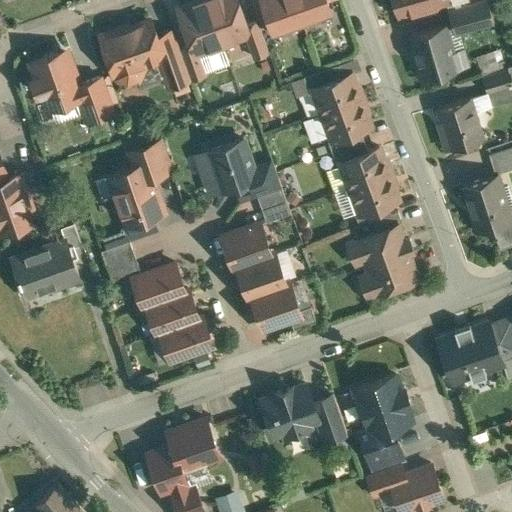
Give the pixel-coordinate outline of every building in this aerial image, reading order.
[(206,0),(196,0),(178,7),(192,44),(195,51),(198,50),(221,42),(206,0)] [(237,0),(206,0),(221,42),(245,33),(249,32),(246,24),(237,0)] [(262,0),(250,0),(255,13),(266,9),(262,0)] [(294,0),(262,0),(266,9),(270,20),(273,28),(287,23),(289,28),(303,23),(294,0)] [(294,0),(303,23),(317,18),(315,13),(330,8),(327,0),(326,0),(294,0)] [(393,0),(397,14),(447,0),(393,0)] [(487,0),(481,0),(447,9),(454,32),(493,21),(487,0)] [(266,9),(255,13),(257,20),(259,24),(270,20),(266,9)] [(150,19),(119,30),(118,27),(101,34),(114,72),(116,71),(118,75),(128,80),(138,76),(142,66),(141,62),(159,56),(163,55),(156,35),(150,19)] [(257,20),(246,24),(249,32),(245,33),(253,56),(268,51),(259,24),(257,20)] [(446,24),(410,34),(417,58),(415,59),(420,76),(468,63),(464,47),(453,50),(446,24)] [(173,29),(156,35),(163,55),(159,56),(161,60),(182,53),(180,48),(173,29)] [(198,50),(195,51),(192,44),(180,48),(185,63),(191,78),(206,73),(198,50)] [(63,55),(56,52),(54,52),(52,51),(44,54),(43,56),(30,61),(34,74),(32,79),(36,91),(41,93),(46,106),(77,95),(84,93),(80,82),(69,53),(63,55)] [(182,53),(161,60),(164,71),(185,63),(182,53)] [(336,64),(304,76),(309,91),(313,90),(312,87),(340,76),(336,64)] [(511,80),(509,70),(483,78),(487,93),(511,85),(511,80)] [(340,76),(312,87),(313,90),(322,112),(364,97),(361,88),(358,89),(352,72),(340,76)] [(102,75),(80,82),(84,93),(77,95),(85,119),(114,108),(102,75)] [(364,97),(322,112),(330,135),(331,138),(359,127),(370,123),(364,106),(367,105),(364,97)] [(469,97),(437,107),(444,130),(440,131),(445,149),(482,137),(469,97)] [(359,127),(331,138),(330,135),(326,136),(332,151),(363,139),(359,127)] [(243,138),(208,150),(221,188),(247,179),(257,175),(255,172),(243,138)] [(160,139),(128,150),(133,164),(147,160),(152,175),(171,169),(160,139)] [(363,139),(332,151),(337,166),(341,164),(340,161),(368,151),(363,139)] [(368,151),(340,161),(341,164),(349,187),(391,171),(388,163),(386,164),(379,146),(368,151)] [(511,146),(489,153),(494,167),(511,161),(511,146)] [(133,164),(113,171),(119,187),(115,195),(125,224),(159,212),(156,205),(160,197),(152,175),(147,160),(133,164)] [(274,165),(255,172),(257,175),(247,179),(253,196),(257,195),(281,186),(274,165)] [(4,171),(0,172),(0,230),(35,218),(19,173),(7,178),(4,171)] [(391,171),(349,187),(358,209),(359,212),(387,202),(398,197),(392,180),(395,179),(391,171)] [(497,173),(461,185),(462,186),(463,186),(476,229),(475,229),(476,231),(494,225),(511,219),(511,218),(497,173)] [(281,186),(257,195),(261,208),(286,199),(281,186)] [(286,199),(261,208),(266,220),(290,212),(286,199)] [(387,202),(359,212),(358,209),(354,211),(359,225),(398,211),(397,211),(391,213),(387,202)] [(398,211),(359,225),(359,226),(373,220),(377,231),(397,224),(398,225),(402,223),(398,211)] [(511,219),(494,225),(501,245),(511,241),(511,217),(511,218),(511,219)] [(260,221),(222,235),(233,266),(275,251),(274,251),(271,252),(260,221)] [(74,222),(61,227),(65,238),(66,238),(70,249),(82,244),(74,222)] [(377,231),(346,243),(353,261),(365,257),(370,272),(359,276),(366,295),(417,277),(407,251),(413,249),(409,238),(403,240),(398,225),(397,224),(377,231)] [(65,238),(11,258),(19,280),(21,279),(26,295),(60,283),(60,285),(80,278),(70,249),(66,238),(65,238)] [(141,273),(129,240),(101,250),(113,285),(133,277),(133,276),(141,273)] [(275,251),(233,266),(233,267),(237,265),(248,296),(289,281),(285,282),(275,251)] [(141,273),(133,276),(133,277),(143,306),(147,304),(157,332),(161,331),(170,358),(212,344),(202,314),(198,316),(188,288),(184,289),(174,261),(141,273)] [(289,281),(248,296),(248,297),(252,295),(263,326),(289,317),(300,313),(299,309),(289,281)] [(310,305),(299,309),(300,313),(289,317),(293,328),(316,320),(310,305)] [(511,319),(511,317),(489,325),(501,359),(511,355),(511,319)] [(471,327),(469,323),(454,328),(456,332),(438,338),(453,380),(470,374),(472,378),(486,373),(485,369),(503,363),(501,359),(489,325),(488,321),(471,327)] [(395,373),(354,388),(368,428),(370,433),(392,425),(411,419),(406,405),(410,404),(404,385),(400,387),(395,373)] [(292,385),(275,391),(276,393),(262,398),(274,432),(285,428),(286,432),(309,424),(307,420),(317,417),(318,417),(312,400),(306,383),(293,387),(292,385)] [(333,392),(312,400),(318,417),(317,417),(324,438),(346,430),(333,392)] [(206,416),(167,430),(171,443),(147,452),(161,489),(170,486),(187,480),(182,467),(219,454),(206,416)] [(392,425),(370,433),(368,428),(359,431),(369,459),(400,448),(392,425)] [(400,448),(369,459),(373,470),(400,461),(404,459),(400,448)] [(404,472),(400,461),(373,470),(366,473),(375,495),(394,488),(390,477),(404,472)] [(404,472),(390,477),(394,488),(402,511),(443,496),(431,463),(404,472)] [(189,486),(187,480),(170,486),(179,511),(196,511),(204,509),(195,484),(189,486)] [(83,511),(57,483),(23,511),(83,511)]
